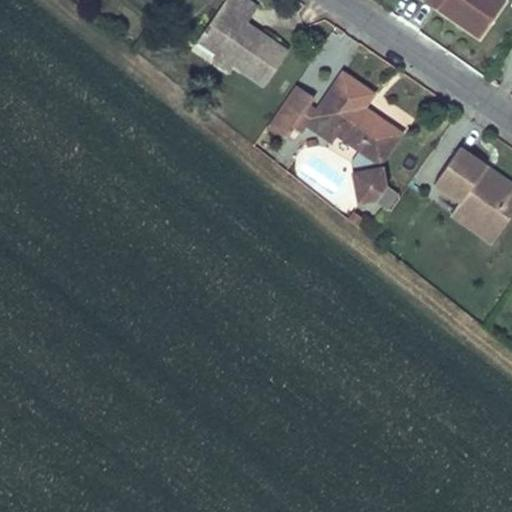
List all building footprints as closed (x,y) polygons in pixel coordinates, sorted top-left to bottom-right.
[(225,0),(198,41),(215,54),(218,50),(236,63),(234,66),(263,86),(286,53),(246,24),(256,9),(243,0),(225,0)] [(500,0),(423,0),(478,37),(503,1),(500,0)] [(218,50),(215,54),(211,60),(230,72),(234,66),(236,63),(218,50)] [(334,134),(377,163),(352,166),(354,188),(356,199),(376,196),(387,184),(384,162),(379,163),(399,134),(362,109),(372,95),(341,74),(308,122),(306,125),(329,141),(334,134)] [(293,85),(266,125),(284,139),(293,126),(300,116),(312,98),(293,85)] [(300,116),(293,126),(302,132),(306,125),(308,122),(300,116)] [(458,201),(454,207),(484,228),(509,192),(479,172),(483,166),(458,149),(433,183),(458,201)] [(484,228),(454,207),(449,215),(490,243),(511,210),(511,186),(483,166),(479,172),(509,192),(484,228)]
